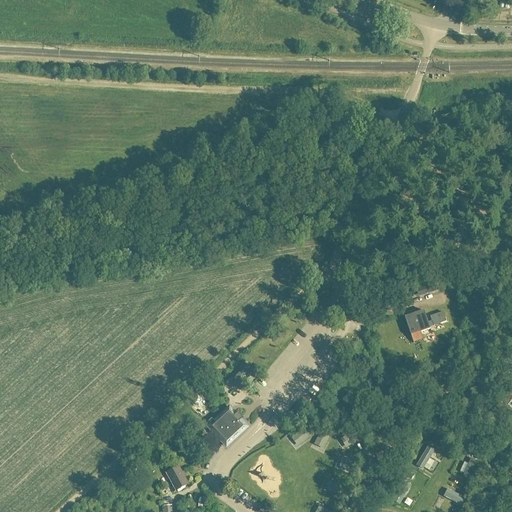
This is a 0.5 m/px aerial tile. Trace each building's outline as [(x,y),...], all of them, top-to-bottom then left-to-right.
[(422,285),(425,294),(438,290),(435,281),(422,285)] [(431,329),(424,310),(405,317),(414,343),(415,343),(414,341),(422,338),(423,340),(424,340),(421,332),(431,329)] [(253,373),(247,366),(232,380),(238,387),(253,373)] [(210,427),(227,445),(246,427),(230,409),(210,427)] [(430,472),(435,458),(430,456),(425,471),(430,472)] [(474,482),(483,466),(476,462),(467,478),(474,482)] [(189,484),(179,466),(167,473),(176,491),(189,484)]
